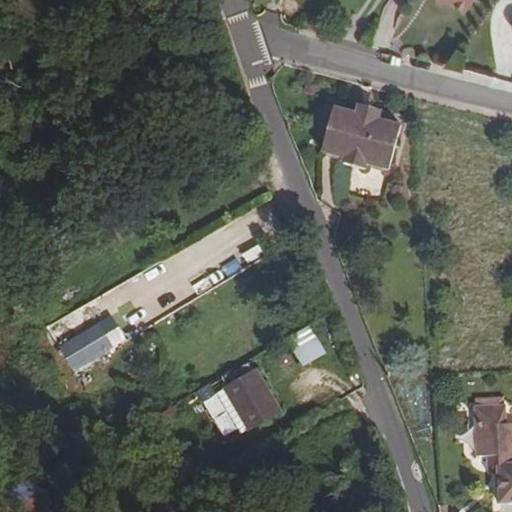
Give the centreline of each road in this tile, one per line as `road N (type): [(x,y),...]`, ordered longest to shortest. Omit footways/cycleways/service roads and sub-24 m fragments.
road 1 (residential): [(422,511),(246,45)]
road 2 (residential): [(246,45),(276,41),(511,102)]
